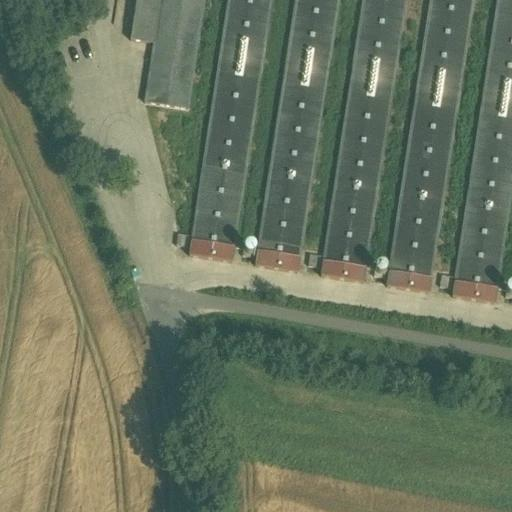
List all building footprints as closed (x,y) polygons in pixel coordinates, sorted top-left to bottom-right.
[(511,0),(136,0),(129,44),(153,48),(144,107),(187,114),(193,78),(192,78),(204,0),(228,0),(188,260),(231,267),(271,0),(295,0),(254,271),(297,277),(339,0),(362,0),(320,281),(362,287),(406,0),(430,0),(386,291),(428,298),(473,0),(497,0),(451,301),(494,308),(511,189),(511,0)] [(182,241),(180,242),(179,242),(178,244),(177,245),(177,246),(177,248),(178,249),(179,250),(180,251),(182,251),(184,251),(186,249),(187,248),(187,247),(187,246),(187,245),(186,243),(185,242),(184,241),(182,241)] [(247,251),(245,252),(244,254),(243,256),(244,259),(246,260),(247,261),(249,261),(250,261),(251,260),(253,259),(253,256),(253,254),(252,253),(251,252),(249,251),(247,251)] [(316,260),(314,260),(312,260),(311,261),(310,263),(309,265),(310,268),(311,269),(312,270),(314,270),(317,269),(318,268),(319,265),(319,263),(318,262),(317,261),(316,260)] [(380,271),(378,272),(377,272),(375,274),(374,277),(376,279),(377,280),(378,281),(380,282),(382,281),(383,280),(384,279),(385,276),(384,274),(383,273),(382,272),(380,271)] [(445,282),(443,283),(442,283),(441,284),(440,287),(441,288),(441,290),(442,291),(444,292),(445,292),(447,292),(448,291),(450,290),(451,287),(450,285),(449,284),(448,283),(445,282)]
